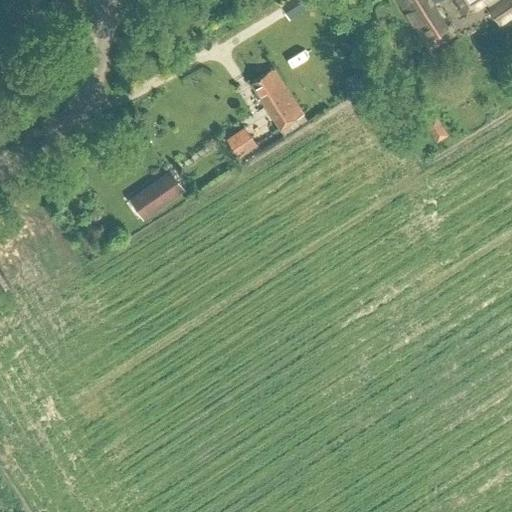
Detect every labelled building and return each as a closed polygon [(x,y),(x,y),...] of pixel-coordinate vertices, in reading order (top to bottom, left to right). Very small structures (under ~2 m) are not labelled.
[(398,0),(428,45),(440,38),(437,34),(448,26),(433,2),(436,0),(457,0),(465,11),(482,0),(398,0)] [(511,0),(499,0),(489,7),(498,21),(511,11),(511,0)] [(279,126),(302,112),(273,66),(251,81),(279,126)] [(447,133),(436,114),(426,120),(437,139),(447,133)] [(228,138),(243,159),(260,148),(245,126),(228,138)] [(142,215),(182,187),(169,169),(130,196),(142,215)]
